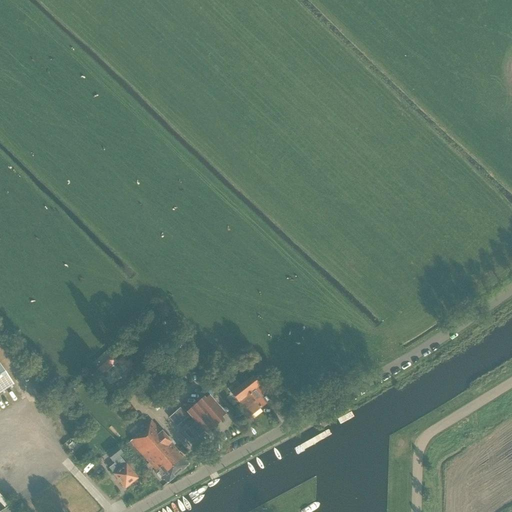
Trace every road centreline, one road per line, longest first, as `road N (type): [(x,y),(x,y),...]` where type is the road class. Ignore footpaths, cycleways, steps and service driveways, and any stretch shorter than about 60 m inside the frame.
road 1 (tertiary): [(131,511),(424,349),(511,288)]
road 2 (unclassified): [(417,511),(424,438),(511,381)]
